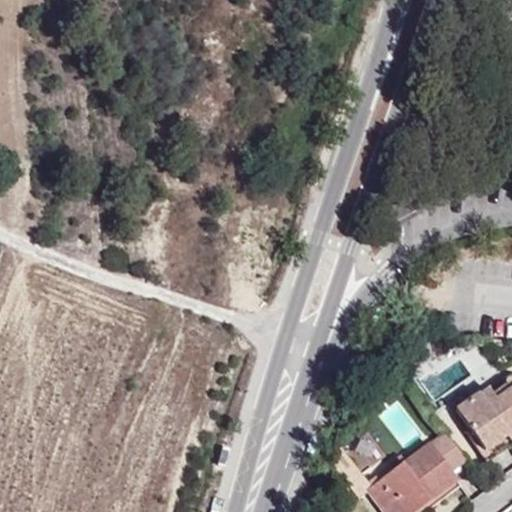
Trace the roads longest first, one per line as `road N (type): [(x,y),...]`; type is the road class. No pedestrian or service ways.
road 1 (secondary): [(390,0),(284,334),(238,511)]
road 2 (secondary): [(296,411),(432,0)]
road 3 (unclassified): [(296,411),(331,344),(395,265),(438,229),(482,212),(511,213)]
